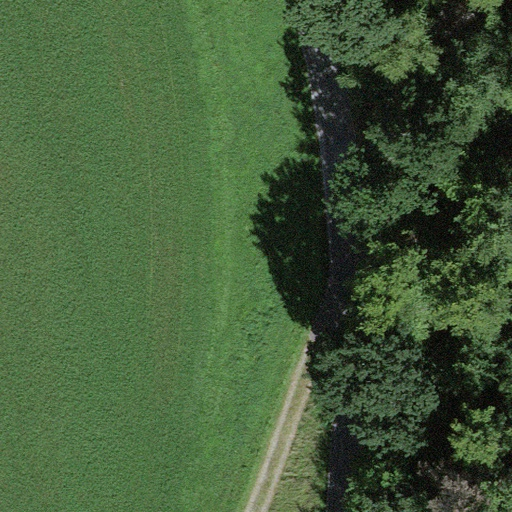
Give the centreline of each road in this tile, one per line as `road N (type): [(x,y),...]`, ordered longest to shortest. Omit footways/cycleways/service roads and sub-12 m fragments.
road 1 (unclassified): [(304,0),(353,172),(345,511)]
road 2 (track): [(484,0),(435,43),(353,172)]
road 3 (track): [(353,313),(263,511)]
